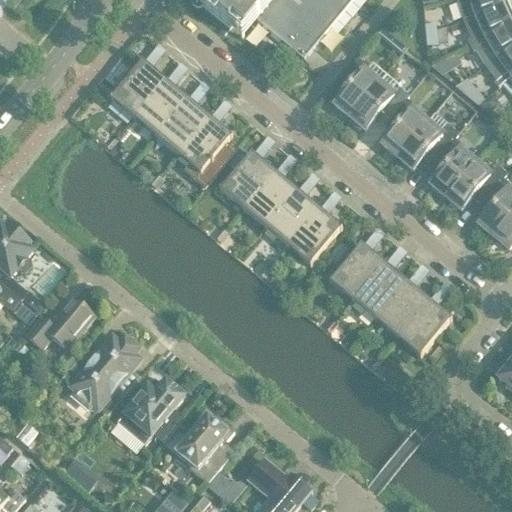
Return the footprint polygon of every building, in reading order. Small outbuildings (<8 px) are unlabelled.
[(192,0),(229,31),(245,13),(304,62),(355,0),(192,0)] [(463,25),(508,8),(505,0),(462,0),(456,2),(461,21),(463,25)] [(470,49),(511,27),(511,16),(508,8),(463,25),(466,33),(470,42),(467,43),(470,49)] [(425,28),(425,29),(426,32),(426,39),(427,44),(427,48),(430,48),(433,48),(436,48),(437,47),(439,47),(444,47),(445,47),(447,46),(447,42),(447,39),(447,34),(446,31),(444,31),(443,31),(442,31),(442,32),(441,32),(440,32),(438,32),(438,33),(437,33),(437,32),(436,31),(436,27),(436,26),(435,26),(427,27),(426,27),(425,28)] [(511,27),(470,49),(473,55),(476,54),(485,70),(511,51),(511,27)] [(498,91),(511,78),(511,51),(485,70),(496,84),(493,86),(498,91)] [(434,68),(432,69),(432,71),(434,72),(435,72),(435,73),(436,73),(436,74),(437,75),(438,75),(438,76),(439,76),(442,78),(443,79),(443,78),(444,78),(445,77),(446,77),(449,75),(449,74),(450,74),(452,73),(452,72),(453,72),(455,70),(456,70),(458,69),(459,67),(459,64),(457,61),(457,60),(456,58),(455,58),(453,58),(450,60),(449,60),(449,61),(448,61),(445,63),(442,63),(442,64),(439,65),(439,66),(438,66),(436,67),(435,67),(435,68),(434,68)] [(350,121),(378,86),(364,75),(367,71),(358,62),(340,84),(348,91),(335,108),(350,121)] [(110,102),(133,122),(165,84),(142,64),(140,67),(141,67),(113,101),(112,100),(110,102)] [(511,78),(498,91),(502,88),(511,98),(511,78)] [(467,82),(455,90),(478,109),(481,106),(485,103),(467,82)] [(155,140),(187,102),(165,84),(133,122),(155,140)] [(388,124),(408,99),(399,91),(393,98),(378,86),(350,121),(365,134),(379,117),(388,124)] [(485,103),(481,106),(490,116),(490,115),(494,112),(495,111),(500,107),(498,105),(497,104),(496,103),(496,102),(492,97),(490,98),(489,99),(488,99),(487,101),(486,101),(485,102),(485,103)] [(408,99),(388,124),(396,131),(383,148),(398,161),(426,126),(412,114),(415,110),(406,103),(408,99)] [(187,102),(155,140),(177,159),(209,121),(187,102)] [(209,121),(177,159),(189,169),(184,176),(206,194),(238,155),(227,146),(230,142),(230,143),(232,140),(209,121)] [(436,164),(457,138),(448,130),(441,138),(426,126),(398,161),(413,173),(427,157),(436,164)] [(446,201),(474,166),(460,154),(464,150),(454,142),(458,138),(457,138),(436,164),(445,171),(431,188),(446,201)] [(219,194),(243,214),(275,176),(251,156),(249,159),(250,159),(222,192),(221,192),(219,194)] [(484,204),(506,178),(496,170),(489,178),(474,166),(446,201),(461,213),(475,197),(484,204)] [(265,232),(297,194),(275,176),(243,214),(265,232)] [(506,178),(484,204),(492,211),(479,228),(494,241),(511,218),(511,197),(508,194),(511,190),(502,182),(506,178)] [(297,194),(265,232),(287,251),(319,213),(297,194)] [(342,232),(319,213),(287,251),(310,270),(312,268),(311,267),(339,234),(340,234),(342,232)] [(511,218),(494,241),(509,253),(511,249),(511,218)] [(0,278),(3,275),(10,281),(16,275),(20,276),(25,276),(29,273),(31,269),(30,265),(28,261),(33,254),(0,226),(0,278)] [(341,246),(328,262),(335,267),(348,251),(341,246)] [(329,286),(353,305),(385,267),(361,248),(359,250),(360,251),(332,284),(331,284),(329,286)] [(375,324),(407,286),(385,267),(353,305),(375,324)] [(407,286),(375,324),(397,342),(429,304),(407,286)] [(0,288),(0,305),(14,317),(23,307),(6,293),(0,288)] [(67,355),(95,321),(73,303),(50,330),(41,322),(26,340),(42,354),(52,342),(67,355)] [(452,323),(429,304),(397,342),(420,362),(422,359),(421,359),(449,325),(450,326),(452,323)] [(114,393),(139,363),(133,358),(138,352),(124,340),(119,347),(113,341),(88,371),(78,363),(61,382),(78,396),(75,400),(89,411),(92,407),(107,421),(124,401),(114,393)] [(511,396),(511,359),(505,367),(509,371),(498,383),(499,384),(501,382),(507,386),(504,390),(511,396)] [(184,422),(174,413),(184,401),(166,385),(159,393),(151,387),(137,404),(139,405),(125,416),(126,417),(118,427),(144,448),(153,437),(164,446),(184,422)] [(218,476),(236,454),(227,446),(234,437),(225,429),(223,432),(207,420),(190,440),(187,437),(180,446),(183,449),(176,456),(192,469),(189,472),(208,487),(209,486),(210,484),(211,484),(211,483),(212,482),(214,480),(215,479),(215,478),(216,478),(216,477),(217,476),(218,476)] [(3,444),(0,447),(0,452),(7,459),(13,452),(3,444)] [(297,511),(311,495),(291,479),(287,483),(265,464),(264,465),(257,466),(248,476),(249,483),(248,484),(270,503),(262,511),(297,511)] [(208,487),(208,490),(210,492),(212,494),(213,494),(214,495),(215,496),(217,498),(218,499),(220,501),(223,503),(224,503),(224,504),(225,505),(226,506),(227,506),(227,507),(228,507),(228,508),(229,508),(231,508),(232,508),(233,506),(234,505),(235,504),(236,502),(237,501),(238,500),(239,499),(239,498),(240,498),(241,496),(243,494),(243,493),(244,493),(244,492),(245,492),(246,490),(245,489),(242,486),(241,485),(238,485),(235,486),(230,485),(229,485),(229,484),(228,484),(227,483),(226,483),(225,481),(224,480),(223,479),(222,479),(221,478),(220,477),(219,477),(218,476),(217,476),(216,477),(216,478),(215,478),(215,479),(214,480),(212,482),(211,483),(211,484),(210,484),(209,486),(208,487)] [(0,495),(0,511),(17,511),(25,504),(15,495),(9,503),(0,495)] [(196,509),(198,511),(204,511),(210,505),(204,500),(196,509)]
